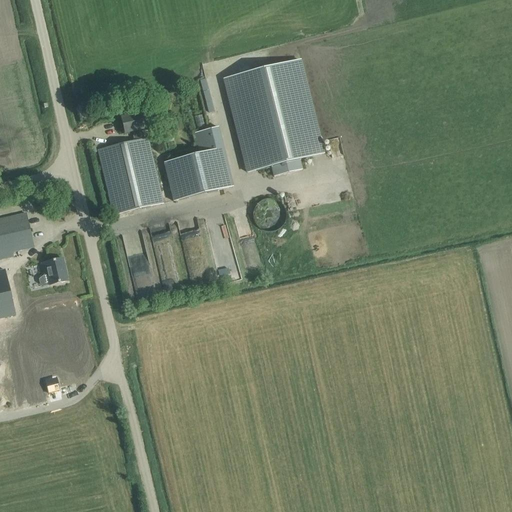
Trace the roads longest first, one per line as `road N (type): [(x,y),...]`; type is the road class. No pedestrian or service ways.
road 1 (unclassified): [(154,511),(73,169)]
road 2 (unclassified): [(73,169),(31,0)]
